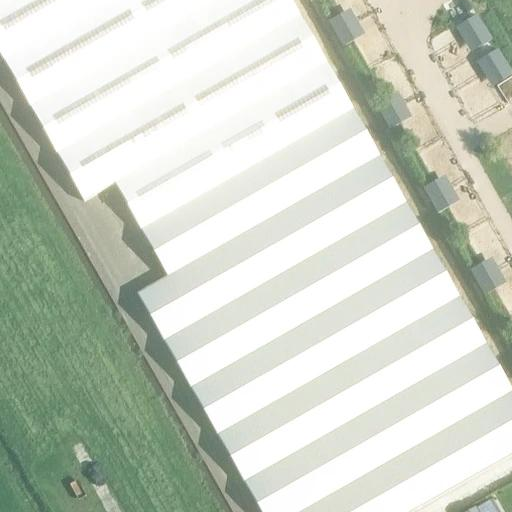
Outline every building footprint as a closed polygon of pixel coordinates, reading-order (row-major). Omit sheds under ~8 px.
[(140,231),(141,231),(352,111),(288,0),(0,0),(0,54),(83,202),(114,184),(140,231)] [(344,45),(366,33),(352,7),(330,19),(344,45)] [(403,96),(381,105),(390,126),(411,117),(403,96)] [(141,231),(161,268),(166,278),(379,158),(352,111),(141,231)] [(511,392),(379,158),(166,278),(136,295),(260,511),(410,511),(511,454),(511,392)] [(424,187),(440,211),(461,198),(446,173),(424,187)] [(471,268),(485,294),(507,281),(493,256),(471,268)]
